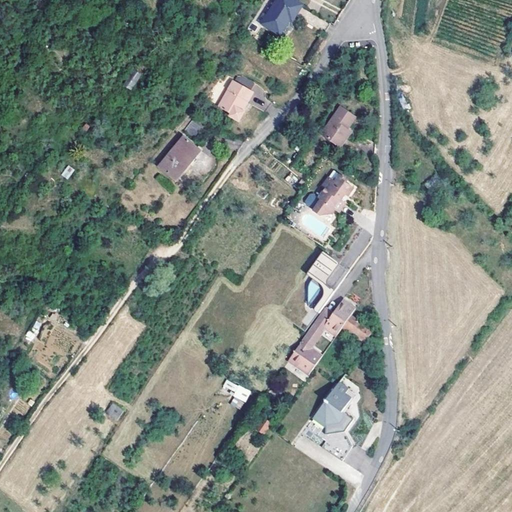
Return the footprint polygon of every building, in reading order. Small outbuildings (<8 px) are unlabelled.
[(304,6),(295,0),(279,0),(264,24),(282,35),(291,20),(294,22),(304,6)] [(173,40),(167,36),(162,43),(168,48),(173,40)] [(125,94),(130,98),(151,69),(143,63),(126,86),(128,88),(125,94)] [(252,94),(232,84),(218,112),(230,118),(230,120),(239,124),(243,116),(239,114),(241,111),(243,112),(252,94)] [(357,121),(342,111),(323,139),(342,152),(349,141),(345,139),(349,133),(357,121)] [(96,126),(90,122),(83,133),(88,137),(96,126)] [(194,122),(185,132),(194,139),(203,128),(194,122)] [(201,152),(185,139),(159,171),(176,184),(201,152)] [(67,165),(61,175),(68,179),(74,170),(67,165)] [(443,182),(437,173),(423,182),(429,191),(443,182)] [(340,182),(348,187),(349,185),(342,179),(340,182)] [(348,208),(346,207),(343,205),(348,198),(350,200),(356,193),(348,187),(340,182),(337,186),(331,182),(325,192),(327,194),(321,202),(324,204),(337,214),(342,217),(348,208)] [(337,214),(324,204),(316,215),(323,220),(334,218),(337,214)] [(334,260),(324,253),(309,273),(316,278),(311,284),(310,287),(309,306),(320,314),(331,299),(351,273),(334,260)] [(103,280),(97,275),(92,283),(98,287),(103,280)] [(327,329),(338,337),(344,329),(353,316),(355,313),(350,309),(352,305),(345,301),(336,315),(327,329)] [(328,309),(304,343),(313,349),(327,329),(336,315),(334,314),(328,309)] [(375,332),(353,316),(344,329),(363,342),(361,344),(364,346),(375,332)] [(304,362),(299,369),(311,377),(325,357),(313,349),(304,343),(295,356),(304,362)] [(304,362),(295,356),(290,363),(299,369),(304,362)] [(232,366),(228,363),(224,368),(229,371),(232,366)] [(242,389),(232,382),(229,387),(240,393),(242,389)] [(349,390),(341,384),(315,420),(326,428),(328,442),(324,448),(342,459),(351,443),(346,434),(355,421),(346,415),(343,413),(352,400),(346,396),(350,391),(349,390)] [(233,398),(230,405),(240,409),(243,402),(233,398)] [(126,416),(115,408),(109,417),(120,425),(126,416)]
